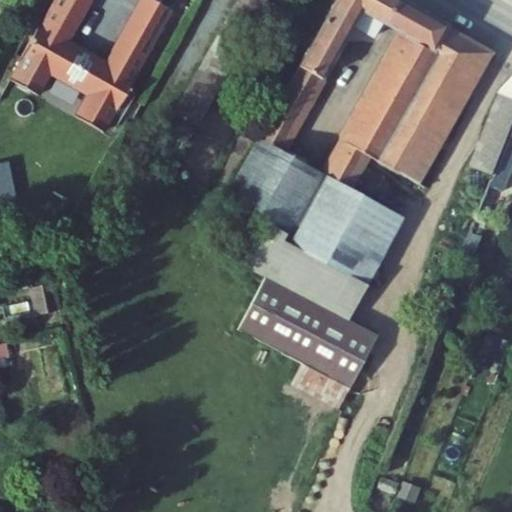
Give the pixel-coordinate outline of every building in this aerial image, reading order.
[(52,0),(39,24),(36,23),(18,56),(20,57),(7,78),(36,95),(48,74),(84,94),(71,116),(100,132),(113,110),(115,111),(134,78),(131,77),(169,10),(150,0),(137,0),(103,60),(68,40),(90,0),(52,0)] [(235,0),(170,120),(195,134),(268,0),(235,0)] [(333,0),(256,137),(258,138),(280,151),(350,26),(359,10),(378,21),(382,23),(395,0),(333,0)] [(403,35),(416,11),(396,0),(395,0),(382,23),(403,35)] [(370,37),(378,21),(359,10),(350,26),(370,37)] [(416,11),(403,35),(325,175),(321,180),(343,193),(365,154),(397,173),(444,89),(418,74),(445,27),(416,11)] [(492,53),(445,27),(418,74),(444,89),(397,173),(418,184),(492,53)] [(511,95),(511,64),(511,65),(502,89),(511,95)] [(494,174),(511,129),(511,95),(502,89),(472,165),(494,174)] [(511,129),(494,174),(490,187),(498,190),(502,193),(511,165),(511,129)] [(321,180),(325,175),(280,151),(258,138),(226,197),(262,217),(254,234),(236,272),(263,285),(344,324),(358,271),(387,216),(343,193),(321,180)] [(493,203),(498,190),(490,187),(485,199),(493,203)] [(493,203),(485,199),(471,234),(478,238),(493,203)] [(58,296),(55,282),(32,287),(38,314),(56,310),(53,297),(58,296)] [(236,341),(301,373),(347,395),(374,338),(344,324),(263,285),(236,341)] [(347,395),(301,373),(291,395),(336,416),(347,395)]
